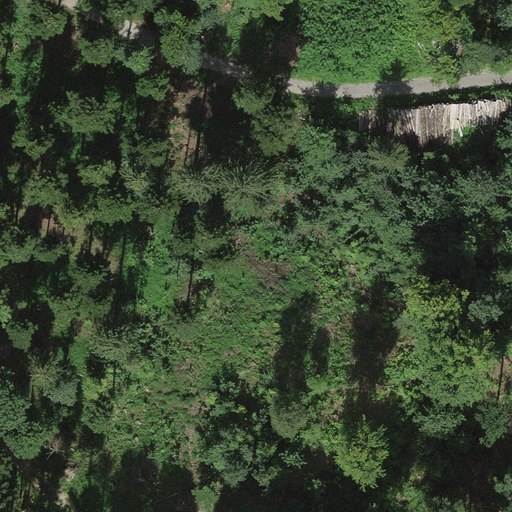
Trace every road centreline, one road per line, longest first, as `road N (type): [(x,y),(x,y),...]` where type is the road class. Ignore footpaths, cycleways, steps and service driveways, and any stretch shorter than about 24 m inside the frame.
road 1 (track): [(74,0),(161,44),(274,81),(359,92),(511,80)]
road 2 (track): [(0,407),(77,511)]
